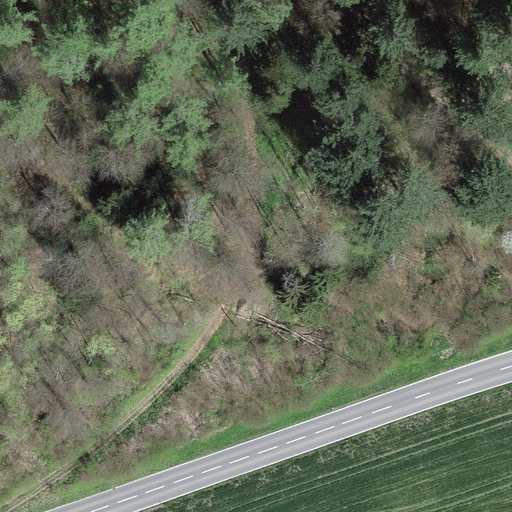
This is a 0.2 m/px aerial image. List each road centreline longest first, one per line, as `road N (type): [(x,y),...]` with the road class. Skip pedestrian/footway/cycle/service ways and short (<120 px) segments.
road 1 (track): [(263,0),(254,6),(260,208),(247,278),(215,340),(173,392),(111,451),(17,511)]
road 2 (secondary): [(92,511),(511,365)]
road 3 (track): [(331,0),(347,4),(425,102),(511,181)]
